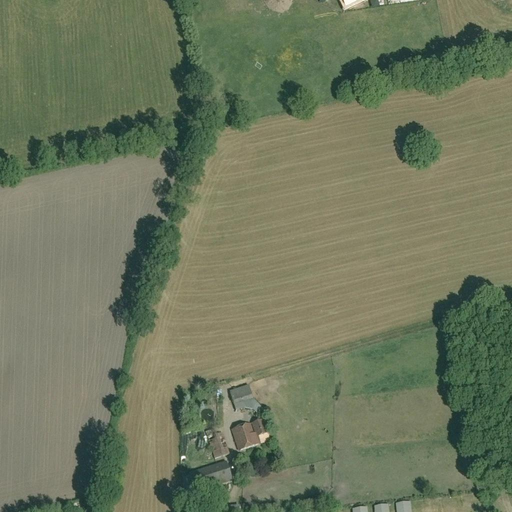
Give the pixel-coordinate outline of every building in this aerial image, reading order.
[(229,393),(234,406),(253,400),(248,387),(229,393)] [(238,406),(240,412),(255,407),(257,412),(261,411),(258,400),(238,406)] [(232,431),(239,452),(260,445),(257,437),(266,434),(262,421),(252,424),(256,434),(253,435),(249,425),(232,431)] [(215,460),(229,455),(222,434),(216,436),(214,430),(206,433),(215,460)] [(197,435),(188,439),(192,452),(202,448),(197,435)] [(226,463),(190,474),(196,493),(232,482),(226,463)] [(463,502),(452,503),(453,511),(461,511),(464,511),(463,502)]
